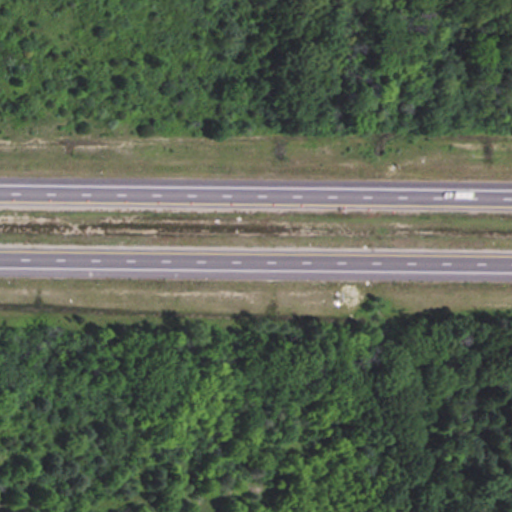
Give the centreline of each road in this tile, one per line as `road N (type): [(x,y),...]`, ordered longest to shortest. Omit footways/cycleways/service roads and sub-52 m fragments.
road 1 (motorway): [(511,196),(0,191)]
road 2 (motorway): [(0,257),(511,262)]
